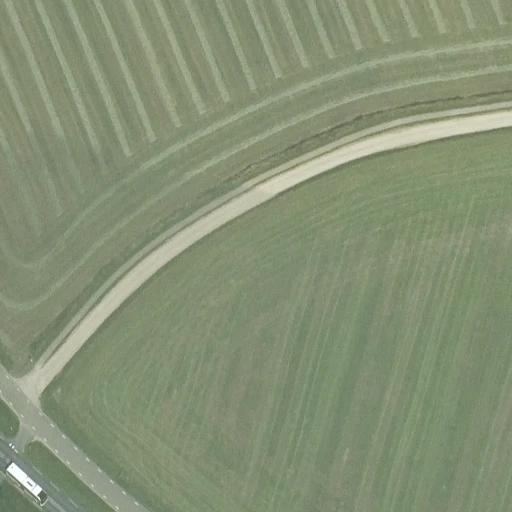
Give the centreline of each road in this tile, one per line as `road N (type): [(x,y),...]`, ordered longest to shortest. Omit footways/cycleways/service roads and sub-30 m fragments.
road 1 (track): [(511,121),(379,143),(237,208),(129,282),(21,407)]
road 2 (unclassified): [(137,511),(0,382)]
